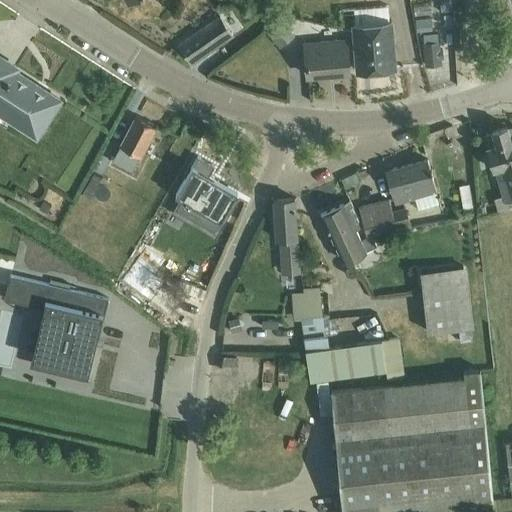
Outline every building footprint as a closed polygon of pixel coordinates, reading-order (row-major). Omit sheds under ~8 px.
[(451,0),(439,0),(440,12),(452,11),(451,0)] [(357,71),(395,68),(391,21),(389,21),(388,5),(354,8),(355,24),(353,25),(357,71)] [(221,17),(180,45),(192,63),(234,35),(226,24),(221,17)] [(430,19),(416,20),(417,31),(431,30),(430,19)] [(267,35),(282,51),(294,40),(279,23),(267,35)] [(308,75),(350,72),(347,40),(305,44),(308,75)] [(442,57),(444,57),(443,47),(441,47),(440,41),(423,42),(426,66),(442,64),(442,57)] [(0,113),(36,137),(60,101),(15,72),(17,69),(0,57),(0,113)] [(122,144),(113,160),(131,170),(140,154),(140,155),(156,126),(136,115),(121,144),(122,144)] [(493,132),(485,134),(488,147),(495,170),(496,169),(505,202),(511,199),(511,126),(508,125),(492,130),(493,132)] [(197,156),(175,194),(200,208),(193,220),(214,232),(235,194),(217,184),(219,180),(209,174),(214,166),(197,156)] [(417,209),(439,202),(427,160),(386,171),(395,203),(414,198),(417,209)] [(356,172),(341,179),(345,189),(360,182),(356,172)] [(283,272),(300,271),(295,198),(274,199),(276,238),(281,238),(283,272)] [(388,198),(359,207),(367,236),(410,223),(405,207),(392,210),(388,198)] [(43,199),(38,208),(46,212),(51,204),(43,199)] [(346,203),(329,211),(340,235),(333,238),(344,261),(374,247),(369,237),(364,240),(346,203)] [(473,207),(454,210),(456,217),(474,214),(473,207)] [(466,258),(421,261),(428,324),(472,320),(466,258)] [(7,289),(5,295),(6,295),(7,296),(8,292),(9,287),(10,288),(26,292),(25,296),(44,300),(43,301),(45,301),(44,305),(39,328),(44,330),(41,344),(38,358),(36,365),(38,366),(44,367),(53,369),(53,370),(60,372),(61,371),(76,375),(79,376),(83,376),(85,377),(85,379),(87,379),(87,378),(91,364),(95,348),(92,347),(94,340),(95,336),(99,337),(104,316),(108,298),(43,282),(11,275),(10,274),(7,289)] [(140,280),(133,292),(151,302),(158,290),(140,280)] [(307,317),(303,318),(306,350),(307,354),(311,382),(330,379),(386,371),(403,369),(398,338),(381,340),(329,347),(322,286),(320,286),(304,287),(307,317)] [(228,319),(232,331),(240,329),(236,317),(228,319)] [(471,329),(460,331),(461,341),(473,340),(471,329)] [(224,371),(235,372),(237,357),(225,356),(224,371)] [(478,511),(474,470),(489,468),(480,371),(464,371),(465,376),(333,390),(345,511),(478,511)] [(269,430),(270,438),(305,435),(302,401),(253,406),(255,431),(269,430)]
